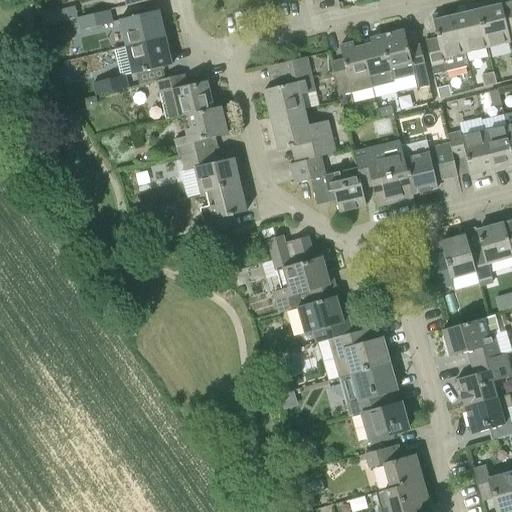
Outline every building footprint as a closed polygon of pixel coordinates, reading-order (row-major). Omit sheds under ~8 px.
[(511,35),(511,2),(511,0),(503,0),(499,1),(500,6),(510,43),(511,43),(510,36),(511,35)] [(487,48),(510,43),(500,6),(490,9),(489,3),(477,6),(487,48)] [(466,53),(487,48),(477,6),(466,9),(467,14),(456,17),(466,53)] [(77,17),(75,7),(65,9),(68,20),(77,17)] [(80,30),(113,22),(110,10),(77,17),(80,30)] [(125,48),(164,39),(158,12),(119,21),(125,48)] [(469,68),(466,53),(456,17),(445,19),(444,14),(432,17),(437,37),(425,40),(432,67),(434,76),(469,68)] [(383,37),(392,71),(394,80),(427,72),(420,44),(407,47),(403,32),(383,37)] [(371,76),(392,71),(383,37),(369,40),(371,45),(363,47),(372,88),(373,87),(371,76)] [(130,88),(127,77),(171,66),(164,39),(125,48),(115,51),(121,76),(93,82),(94,88),(96,95),(96,96),(130,88)] [(339,96),(372,88),(363,47),(354,49),(353,44),(340,47),(343,61),(331,64),(339,96)] [(302,95),(313,93),(305,58),(277,65),(282,86),(263,91),(270,121),(307,112),(302,95)] [(485,87),(497,84),(494,72),(482,75),(485,87)] [(186,116),(212,109),(206,82),(186,87),(183,75),(156,82),(159,95),(160,94),(166,119),(178,116),(178,118),(186,116)] [(489,104),(501,101),(498,90),(487,93),(489,104)] [(379,116),(393,113),(392,106),(378,109),(379,116)] [(181,158),(212,150),(209,139),(227,135),(220,107),(212,109),(186,116),(189,130),(184,131),(186,137),(174,140),(179,159),(181,158)] [(305,161),(322,157),(322,156),(337,152),(329,120),(310,125),(307,112),(270,121),(277,151),(301,145),(305,161)] [(504,173),(511,171),(511,151),(506,126),(483,132),(492,171),(503,168),(504,173)] [(481,173),(492,171),(483,132),(463,136),(461,131),(448,134),(450,142),(429,147),(427,139),(425,140),(435,183),(456,178),(456,177),(469,174),(470,181),(482,178),(481,173)] [(376,203),(411,195),(401,146),(399,140),(353,151),(357,168),(361,190),(372,187),(376,203)] [(436,189),(435,183),(425,140),(401,146),(411,195),(436,189)] [(206,193),(239,185),(233,159),(215,163),(212,151),(212,150),(181,158),(184,172),(194,170),(200,195),(206,193)] [(365,206),(361,190),(357,168),(326,175),(322,157),(305,161),(288,165),(293,185),(310,181),(312,193),(321,191),(324,204),(335,201),(337,213),(365,206)] [(199,237),(228,229),(225,218),(246,212),(239,185),(206,193),(209,207),(208,208),(211,220),(196,224),(199,237)] [(511,221),(503,224),(511,254),(511,221)] [(492,279),(487,264),(511,257),(511,254),(503,224),(477,231),(482,250),(470,253),(475,273),(478,282),(479,282),(480,286),(492,283),(490,279),(492,279)] [(452,280),(475,273),(470,253),(465,235),(440,242),(443,253),(430,257),(439,291),(454,287),(452,280)] [(275,270),(314,261),(308,239),(285,245),(283,237),(267,242),(275,270)] [(296,308),(335,297),(337,296),(330,272),(325,274),(321,259),(314,261),(275,270),(276,272),(281,290),(272,293),(278,313),(296,308)] [(318,343),(352,334),(345,311),(340,312),(335,297),(296,308),(304,335),(312,333),(315,344),(318,343)] [(470,364),(499,356),(493,334),(500,332),(495,315),(480,320),(442,331),(449,358),(467,352),(470,364)] [(338,377),(388,363),(382,338),(368,342),(365,330),(352,334),(318,343),(328,380),(338,377)] [(464,408),(510,395),(510,394),(498,397),(493,381),(511,375),(511,371),(507,353),(499,356),(470,364),(473,375),(456,380),(464,408)] [(360,415),(386,407),(383,395),(397,391),(388,363),(338,377),(343,396),(349,417),(360,415)] [(500,439),(511,435),(511,400),(510,395),(464,408),(471,435),(497,427),(500,439)] [(360,415),(367,441),(408,430),(400,403),(386,407),(360,415)] [(389,489),(423,480),(416,455),(402,459),(398,445),(364,455),(368,469),(382,465),(389,489)] [(497,511),(502,511),(511,509),(511,471),(489,478),(485,465),(473,469),(481,500),(493,497),(497,511)] [(411,511),(430,507),(423,480),(389,489),(375,493),(380,511),(411,511)]
